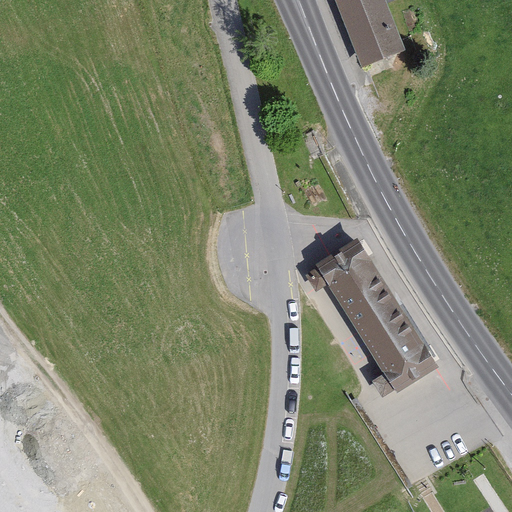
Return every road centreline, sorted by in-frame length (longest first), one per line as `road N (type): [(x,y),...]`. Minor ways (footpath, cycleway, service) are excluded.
road 1 (primary): [(297,0),(397,222),(511,394)]
road 2 (track): [(140,511),(0,318)]
